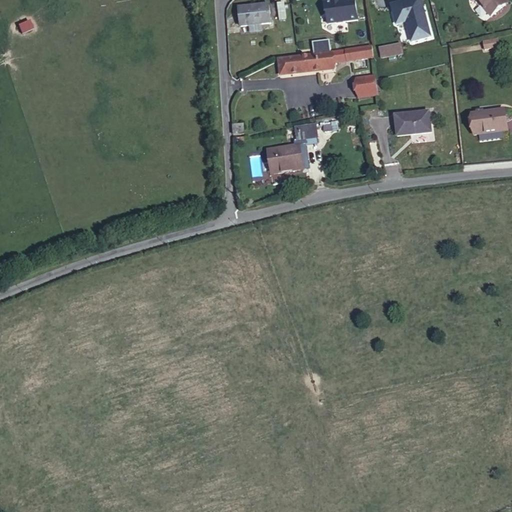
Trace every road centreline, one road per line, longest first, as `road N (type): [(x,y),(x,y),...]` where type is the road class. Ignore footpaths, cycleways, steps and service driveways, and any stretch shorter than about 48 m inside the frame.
road 1 (residential): [(226,219),(511,170)]
road 2 (residential): [(0,292),(226,219)]
road 3 (residential): [(215,0),(226,219)]
